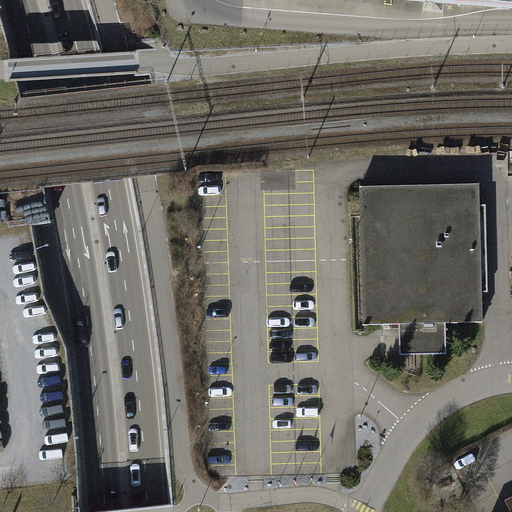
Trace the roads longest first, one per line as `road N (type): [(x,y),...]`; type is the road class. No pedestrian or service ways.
road 1 (secondary): [(20,0),(56,131),(83,288),(105,511)]
road 2 (secondary): [(146,511),(119,239),(64,0)]
road 3 (residential): [(511,378),(476,385),(435,408),(404,441),(363,511)]
